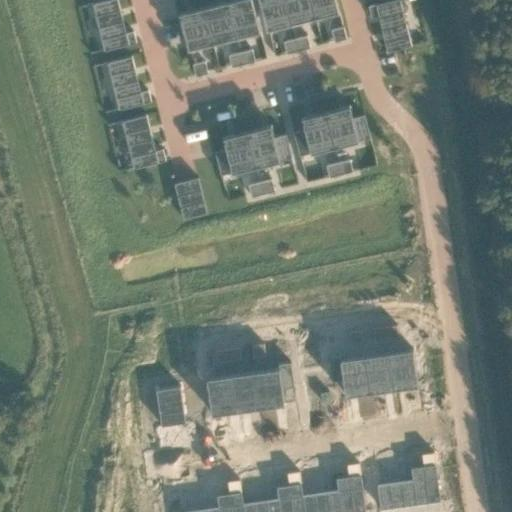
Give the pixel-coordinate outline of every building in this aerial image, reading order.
[(118,0),(101,0),(94,2),(105,49),(106,49),(130,44),(125,26),(122,15),(121,9),(118,0)] [(218,2),(204,6),(213,42),(237,36),(228,0),(224,1),(218,2)] [(228,0),(237,36),(261,30),(253,0),(228,0)] [(261,0),(268,28),(292,22),(286,0),(261,0)] [(286,0),(292,22),(316,16),(311,0),(286,0)] [(311,0),(316,16),(340,10),(336,0),(311,0)] [(389,0),(376,3),(380,21),(383,32),(385,38),(387,49),(388,51),(412,45),(400,0),(389,0)] [(376,3),(369,5),(369,7),(372,17),(379,15),(376,3)] [(182,12),(181,12),(190,48),(213,42),(204,6),(191,9),(185,11),(182,12)] [(344,26),(332,29),(335,41),(347,38),(347,37),(344,26)] [(134,30),(127,32),(130,44),(137,42),(136,40),(134,30)] [(307,35),(296,38),(299,49),(310,47),(307,35)] [(296,38),(284,40),(287,52),(299,49),(296,38)] [(252,48),(241,51),(244,63),(255,60),(252,48)] [(241,51),(229,54),(232,66),(244,63),(241,51)] [(132,55),(108,61),(120,108),(144,102),(140,85),(137,74),(136,68),(132,55)] [(193,63),(196,75),(208,72),(205,60),(193,63)] [(148,89),(141,91),(144,102),(151,100),(151,99),(148,89)] [(340,107),(326,110),(335,146),(371,137),(365,113),(364,113),(353,116),(350,104),(346,105),(340,107)] [(296,130),(294,131),(300,154),(335,146),(326,110),(312,114),(306,115),(303,116),(305,128),(296,130)] [(147,114),(123,120),(135,166),(135,167),(159,161),(156,149),(155,144),(152,133),(150,127),(147,114)] [(262,126),(248,130),(257,165),(292,156),(286,132),(284,133),(275,135),(272,124),(268,125),(262,126)] [(217,149),(215,150),(221,174),(222,174),(257,165),(248,130),(234,133),(228,134),(224,135),(227,147),(217,149)] [(163,148),(156,149),(159,161),(166,159),(166,158),(163,148)] [(350,158),(338,161),(341,173),(353,170),(350,158)] [(338,161),(327,164),(330,176),(341,173),(338,161)] [(177,182),(175,182),(184,218),(207,212),(198,176),(197,177),(177,182)] [(272,178),(260,181),(263,193),(275,190),(272,178)] [(260,181),(249,184),(252,196),(263,193),(260,181)] [(379,330),(368,332),(370,343),(381,342),(379,330)] [(357,334),(359,345),(370,343),(368,332),(357,334)] [(334,348),(345,347),(343,336),(332,337),(334,348)] [(239,351),(241,362),(252,361),(250,350),(239,351)] [(214,354),(216,365),(227,364),(225,353),(214,354)] [(203,356),(205,367),(216,365),(214,354),(203,356)] [(377,394),(401,390),(396,355),(372,358),(377,394)] [(352,397),(377,394),(372,358),(347,362),(352,397)] [(328,401),(352,397),(347,362),(322,365),(322,361),(310,363),(314,391),(326,389),(328,401)] [(266,369),(267,373),(243,377),(248,412),(272,409),(270,397),(282,395),(278,367),(266,369)] [(223,416),(248,412),(243,377),(218,380),(223,416)] [(199,419),(223,416),(218,380),(193,384),(199,419)] [(181,385),(157,389),(162,425),(186,421),(181,385)] [(418,462),(416,450),(404,451),(406,463),(418,462)] [(343,473),(341,461),(329,463),(331,475),(343,473)] [(362,506),(423,498),(418,462),(392,465),(394,477),(358,482),(362,506)] [(283,481),(281,470),(269,471),(271,483),(283,481)] [(322,511),(348,508),(343,473),(331,475),(319,477),(321,489),(285,494),(287,511),(322,511)] [(223,490),(222,478),(210,480),(211,491),(223,490)] [(259,485),(261,497),(225,502),(226,511),(287,511),(285,494),(283,481),(271,483),(259,485)] [(165,511),(226,511),(225,502),(223,490),(211,491),(200,493),(201,505),(165,510),(165,511)]
